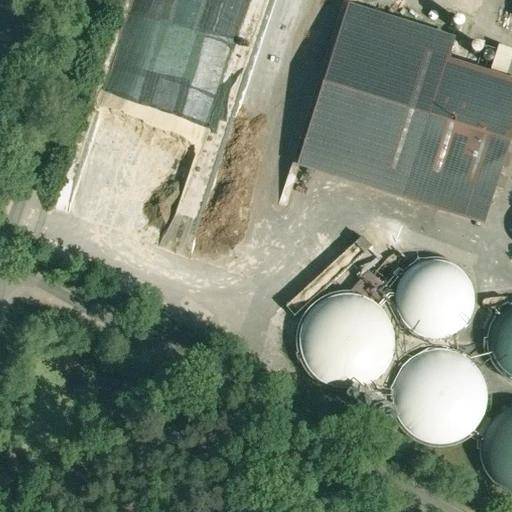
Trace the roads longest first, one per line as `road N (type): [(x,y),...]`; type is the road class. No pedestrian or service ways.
road 1 (unclassified): [(7,263),(440,511)]
road 2 (unclassified): [(7,263),(94,0)]
